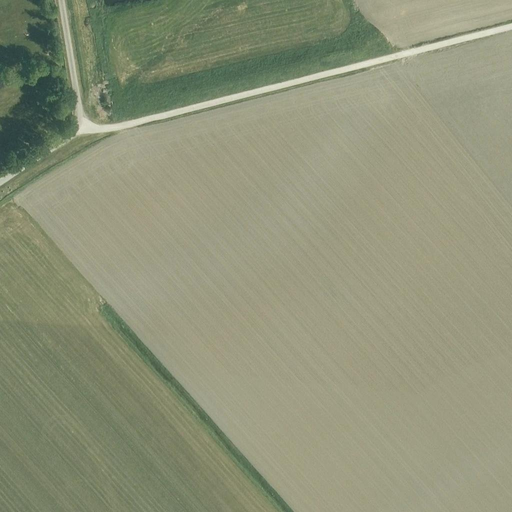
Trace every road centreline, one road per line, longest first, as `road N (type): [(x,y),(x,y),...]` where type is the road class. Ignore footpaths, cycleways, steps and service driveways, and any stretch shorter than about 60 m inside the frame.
road 1 (unclassified): [(511,25),(111,127),(77,126)]
road 2 (unclassified): [(62,0),(77,126)]
